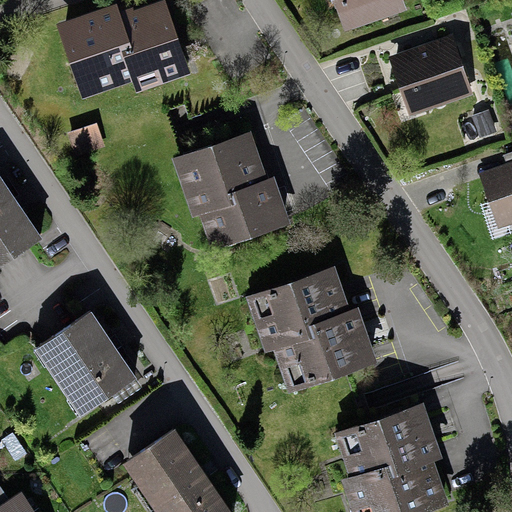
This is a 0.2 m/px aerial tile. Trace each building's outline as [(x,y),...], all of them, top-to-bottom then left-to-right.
[(122,4),(63,24),(89,97),(137,80),(141,93),(196,74),(169,0),(164,0),(126,14),(122,4)] [(326,0),(339,36),(407,12),(402,0),(326,0)] [(452,37),(389,56),(408,115),(471,95),(452,37)] [(255,132),(176,158),(195,217),(206,213),(217,250),(292,226),(277,178),(270,180),(255,132)] [(511,162),(478,174),(497,228),(511,223),(511,162)] [(0,177),(0,264),(41,236),(17,202),(0,177)] [(341,270),(252,301),(270,353),(281,349),(295,391),(382,361),(363,306),(354,310),(341,270)] [(99,313),(43,349),(87,418),(143,382),(99,313)] [(432,402),(342,432),(357,477),(348,480),(359,511),(423,511),(454,502),(441,463),(452,459),(432,402)] [(229,511),(182,435),(135,463),(164,511),(229,511)] [(38,511),(26,491),(0,507),(0,511),(38,511)]
